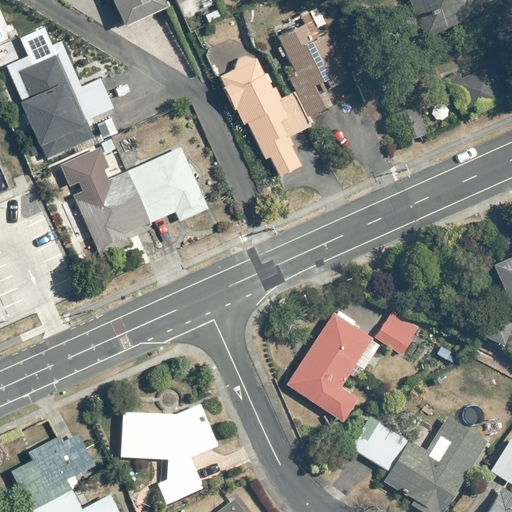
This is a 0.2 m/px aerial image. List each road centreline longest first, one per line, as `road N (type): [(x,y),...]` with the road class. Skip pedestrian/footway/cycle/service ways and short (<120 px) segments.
road 1 (tertiary): [(203,298),(511,159)]
road 2 (residential): [(317,511),(273,453),(203,298)]
road 3 (tertiary): [(0,389),(203,298)]
